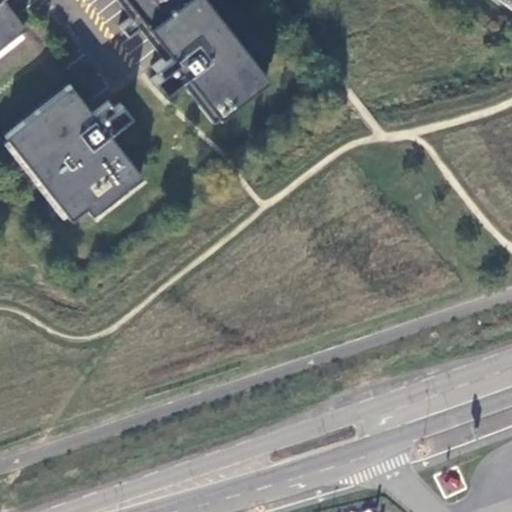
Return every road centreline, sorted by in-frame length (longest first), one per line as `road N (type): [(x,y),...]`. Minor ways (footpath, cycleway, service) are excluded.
road 1 (primary): [(511,355),(76,511)]
road 2 (primary): [(138,511),(511,395)]
